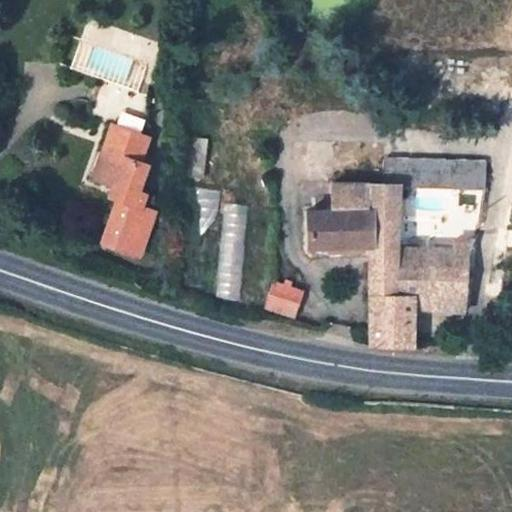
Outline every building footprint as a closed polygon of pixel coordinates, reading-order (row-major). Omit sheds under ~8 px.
[(108,128),(98,154),(109,159),(101,180),(110,183),(139,194),(147,171),(133,164),(142,140),(108,128)] [(198,174),(202,136),(188,135),(186,173),(198,174)] [(90,176),(101,180),(109,159),(98,154),(90,176)] [(481,157),(383,159),(383,183),(395,183),(463,183),(483,182),(481,157)] [(331,182),(331,208),(366,208),(365,182),(331,182)] [(374,219),(394,219),(395,183),(383,183),(365,182),(366,208),(366,219),(374,219)] [(483,182),(463,183),(461,202),(481,203),(483,182)] [(139,194),(110,183),(104,199),(117,204),(100,245),(139,257),(151,221),(155,216),(145,212),(150,198),(139,194)] [(217,287),(217,185),(192,186),(192,287),(217,287)] [(220,202),(219,297),(244,297),(245,202),(220,202)] [(366,208),(331,208),(303,208),(310,243),(373,245),(374,219),(366,219),(366,208)] [(374,219),(373,245),(372,344),(406,339),(408,306),(408,296),(394,246),(394,219),(374,219)] [(449,238),(448,249),(467,250),(472,239),(449,238)] [(448,249),(394,246),(408,296),(443,301),(442,311),(461,314),(467,250),(448,249)] [(275,279),(266,304),(295,313),(303,290),(275,279)] [(408,296),(408,306),(442,311),(443,301),(408,296)]
